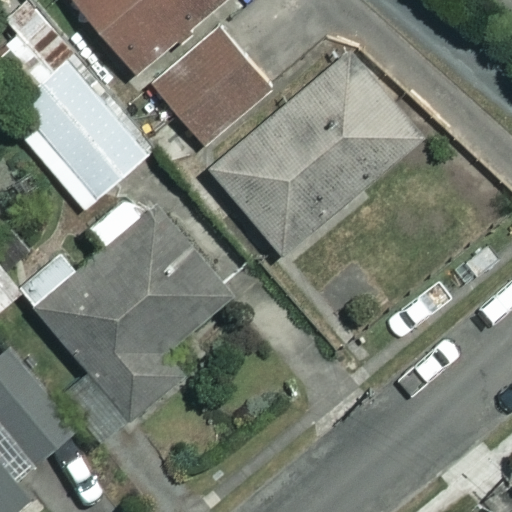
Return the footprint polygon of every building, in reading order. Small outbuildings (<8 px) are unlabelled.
[(210,0),(80,0),(139,65),(210,0)] [(268,85),(218,22),(152,74),(202,137),(268,85)] [(417,124),(340,42),(209,163),(286,246),(417,124)] [(148,145),(68,53),(3,110),(82,202),(148,145)] [(22,281),(86,358),(58,382),(100,433),(181,366),(162,343),(230,286),(140,178),(93,216),(109,235),(70,267),(58,252),(22,281)] [(0,300),(22,282),(0,256),(0,300)] [(0,511),(6,511),(43,485),(26,464),(71,429),(1,339),(0,339),(0,511)]
